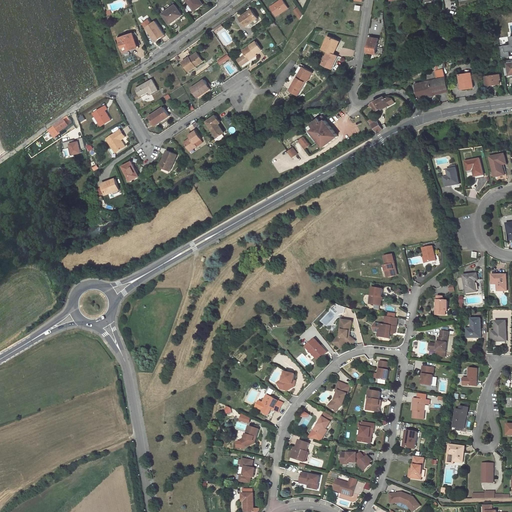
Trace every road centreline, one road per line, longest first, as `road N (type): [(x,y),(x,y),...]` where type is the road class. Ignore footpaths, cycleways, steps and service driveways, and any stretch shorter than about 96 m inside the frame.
road 1 (secondary): [(157,267),(420,119)]
road 2 (residential): [(275,511),(275,471),(294,406),(343,358),(363,351),(404,355)]
road 3 (residential): [(114,84),(150,145),(248,80)]
road 4 (residential): [(368,0),(352,97),(359,105),(397,91),(420,119)]
road 5 (residential): [(369,511),(386,477),(404,355)]
road 6 (track): [(0,509),(41,476),(138,434)]
road 7 (unclassified): [(124,357),(152,511)]
road 8 (residential): [(89,100),(55,11),(0,37)]
road 9 (residential): [(238,0),(114,84)]
